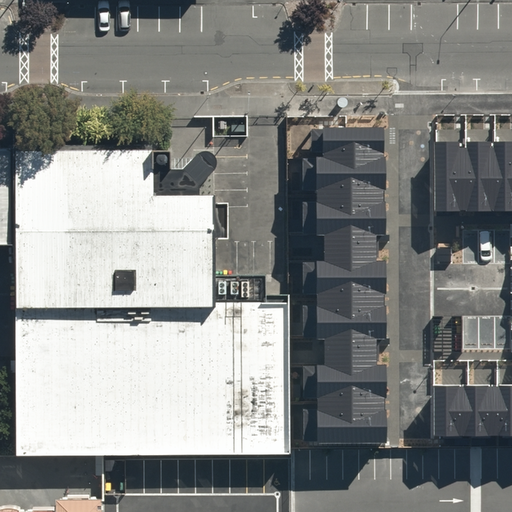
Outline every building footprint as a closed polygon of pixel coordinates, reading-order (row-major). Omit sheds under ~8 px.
[(382,124),(298,125),(301,437),(385,436),(382,124)] [(511,124),(434,126),(434,208),(511,207),(511,124)] [(14,151),(0,150),(0,243),(15,244),(14,151)] [(214,150),(14,151),(15,244),(16,305),(215,303),(214,150)] [(215,303),(16,305),(16,358),(17,453),(291,451),(287,302),(215,303)] [(511,366),(442,367),(442,437),(511,437),(511,366)] [(98,511),(98,498),(0,499),(0,511),(98,511)]
